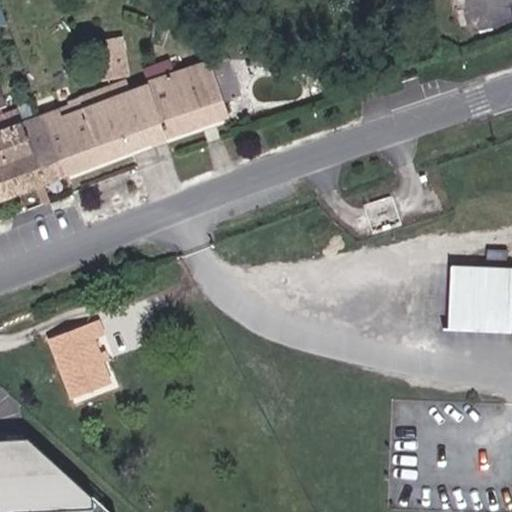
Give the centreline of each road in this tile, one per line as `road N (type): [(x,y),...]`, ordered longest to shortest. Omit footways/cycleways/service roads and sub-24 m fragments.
road 1 (residential): [(511,85),(0,274)]
road 2 (unknown): [(511,373),(354,351),(256,319),(210,274),(179,208)]
